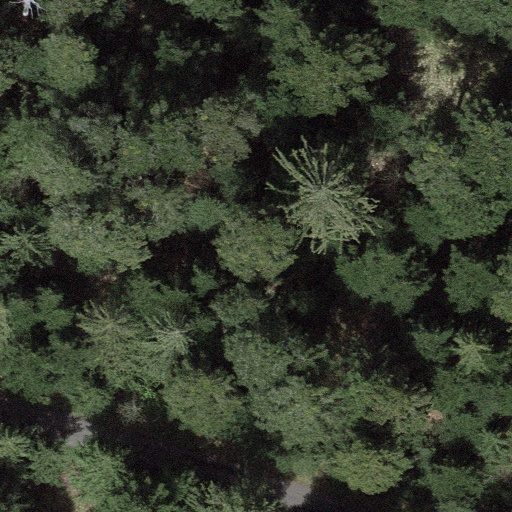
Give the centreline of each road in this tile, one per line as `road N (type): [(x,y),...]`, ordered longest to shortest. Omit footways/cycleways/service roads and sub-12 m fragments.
road 1 (track): [(0,167),(222,248),(450,316),(511,308)]
road 2 (unclassified): [(339,511),(155,452),(0,418)]
